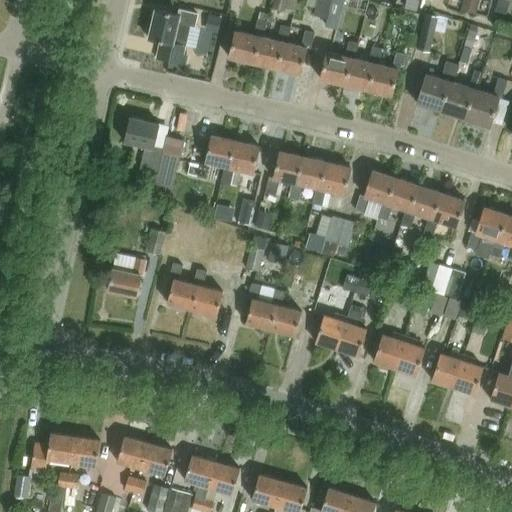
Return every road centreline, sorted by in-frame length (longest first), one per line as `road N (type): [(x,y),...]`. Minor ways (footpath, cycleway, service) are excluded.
road 1 (residential): [(35,353),(204,380),(511,475)]
road 2 (residential): [(511,175),(397,139),(104,70)]
road 3 (residential): [(35,353),(104,70)]
